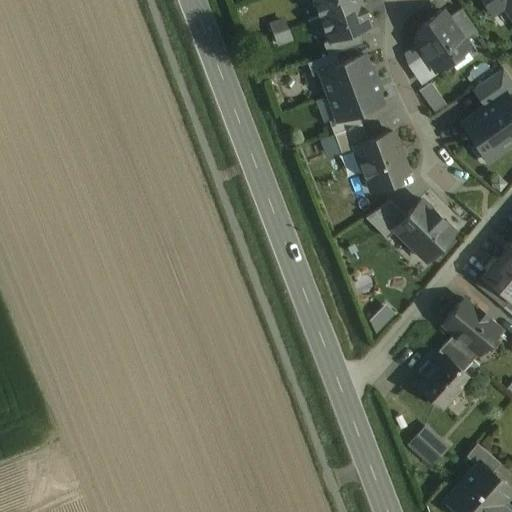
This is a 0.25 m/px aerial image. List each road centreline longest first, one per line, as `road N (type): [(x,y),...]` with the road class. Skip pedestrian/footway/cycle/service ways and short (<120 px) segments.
road 1 (secondary): [(386,511),(191,0)]
road 2 (residential): [(399,0),(396,69),(441,176)]
